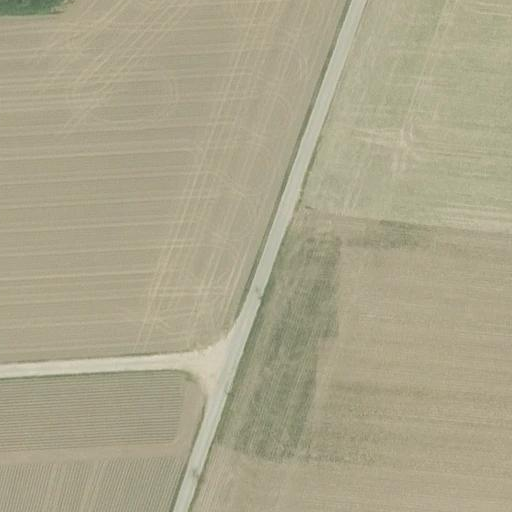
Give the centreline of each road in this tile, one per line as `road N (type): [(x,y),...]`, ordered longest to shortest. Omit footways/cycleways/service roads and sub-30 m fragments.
road 1 (unclassified): [(370,0),(185,511)]
road 2 (track): [(0,373),(246,352)]
